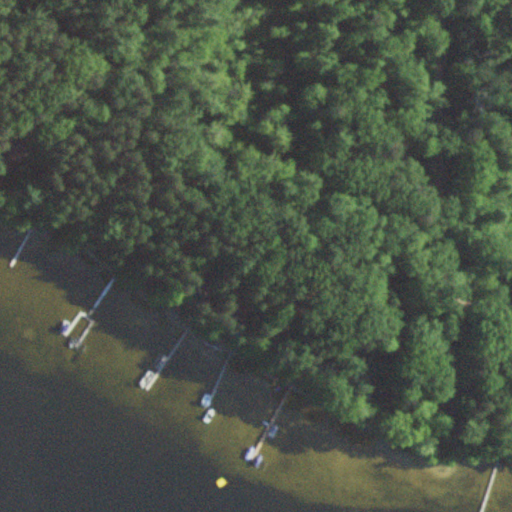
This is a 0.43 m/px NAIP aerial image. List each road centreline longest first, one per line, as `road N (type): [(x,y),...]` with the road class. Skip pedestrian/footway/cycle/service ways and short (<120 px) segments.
road 1 (residential): [(442,387),(434,0)]
road 2 (residential): [(0,25),(53,36),(188,112),(221,142),(232,171),(202,191)]
road 3 (residential): [(0,84),(202,191)]
